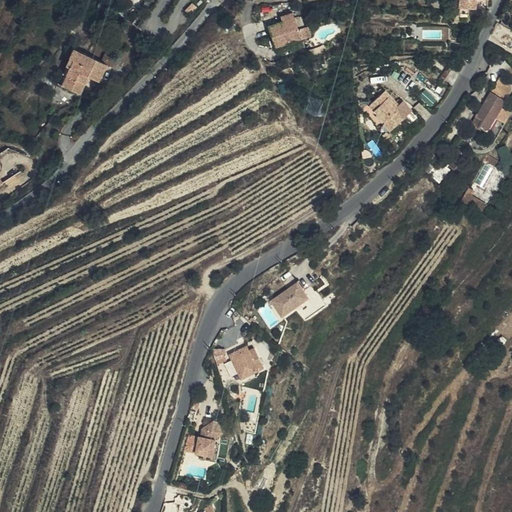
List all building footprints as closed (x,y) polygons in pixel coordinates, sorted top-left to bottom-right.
[(488,11),(488,0),(466,0),(466,10),(488,11)] [(192,12),(197,7),(193,3),(188,8),(192,12)] [(282,20),(295,16),(293,12),(280,16),(282,20)] [(302,40),(295,16),(282,20),(268,24),(275,48),(302,40)] [(102,80),(109,64),(76,48),(68,65),(72,67),(64,83),(82,93),(91,75),(102,80)] [(396,70),(393,75),(397,78),(401,73),(396,70)] [(491,94),(506,103),(511,92),(511,85),(500,79),(491,94)] [(437,98),(426,89),(421,95),(432,104),(437,98)] [(400,108),(401,107),(397,103),(389,96),(384,91),(370,104),(386,120),(384,122),(392,130),(407,115),(400,108)] [(389,96),(397,103),(399,102),(391,94),(389,96)] [(507,103),(506,103),(491,94),(473,124),(489,133),(507,103)] [(388,156),(396,149),(392,145),(384,151),(388,156)] [(476,209),(482,199),(468,191),(462,201),(476,209)] [(328,304),(316,287),(308,293),(299,281),(277,296),(280,301),(277,303),(284,314),(298,305),(307,318),(328,304)] [(228,356),(240,350),(245,348),(244,345),(226,353),(225,356),(225,358),(226,360),(227,362),(238,387),(256,378),(254,375),(239,381),(228,356)] [(247,353),(246,350),(241,353),(240,350),(228,356),(239,381),(254,375),(264,370),(254,349),(247,353)] [(216,437),(218,436),(222,433),(214,421),(202,430),(201,437),(198,437),(194,453),(199,455),(214,458),(218,441),(216,440),(216,437)] [(220,443),(223,442),(218,436),(216,437),(216,440),(218,441),(214,458),(199,455),(198,459),(218,464),(220,443)]
